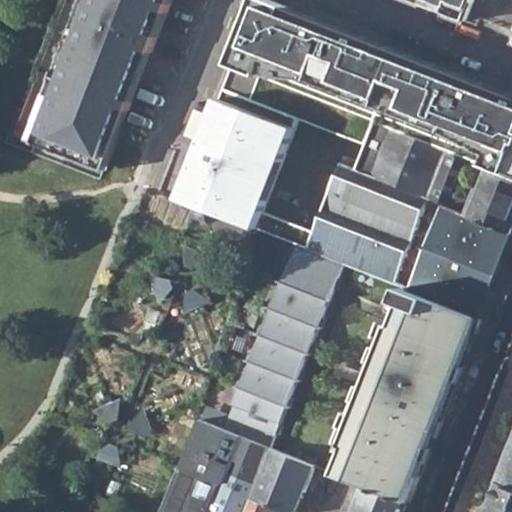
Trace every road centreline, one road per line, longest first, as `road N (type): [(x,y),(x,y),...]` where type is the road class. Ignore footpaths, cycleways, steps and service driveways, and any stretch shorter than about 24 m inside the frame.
road 1 (residential): [(511,71),(336,0)]
road 2 (tertiary): [(452,511),(511,358)]
road 3 (residential): [(233,0),(179,127)]
